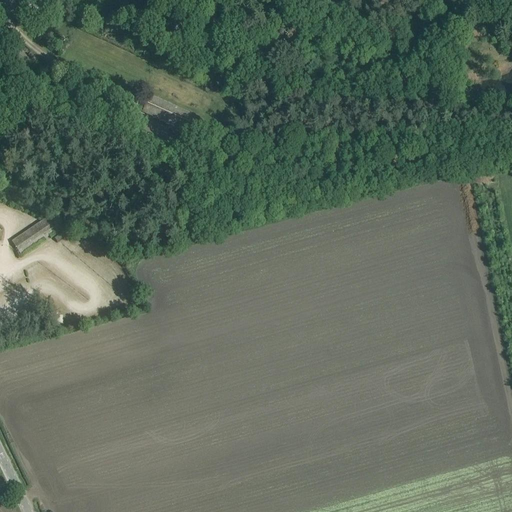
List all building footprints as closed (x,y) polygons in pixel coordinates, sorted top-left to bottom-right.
[(4,0),(15,11),(22,4),(25,0),(4,0)] [(199,13),(202,6),(201,5),(202,2),(195,0),(181,0),(180,5),(199,13)] [(15,45),(9,51),(28,70),(34,64),(15,45)] [(142,113),(191,135),(198,117),(150,95),(142,113)] [(172,157),(179,140),(138,121),(130,139),(172,157)] [(20,256),(64,226),(60,220),(48,217),(11,242),(20,256)]
